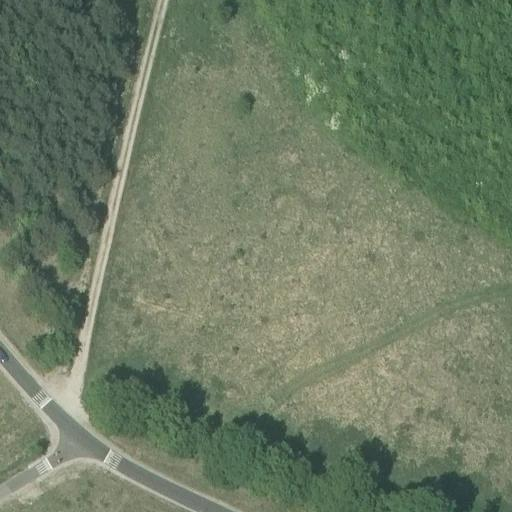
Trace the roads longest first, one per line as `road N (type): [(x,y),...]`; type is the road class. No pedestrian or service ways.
road 1 (track): [(64,424),(162,0)]
road 2 (tertiary): [(213,511),(86,445)]
road 3 (tertiary): [(86,445),(0,354)]
